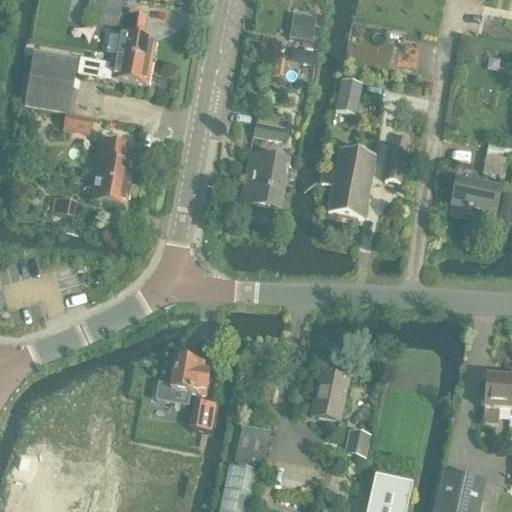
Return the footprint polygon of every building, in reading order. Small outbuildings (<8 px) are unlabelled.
[(100,17),(98,28),(118,31),(120,18),(124,19),(127,5),(97,0),(91,0),(88,15),(100,17)] [(292,19),(288,42),(311,46),(315,23),(292,19)] [(123,21),(116,59),(150,65),(153,44),(142,42),(145,25),(123,21)] [(24,110),(68,117),(77,63),(33,55),(24,110)] [(302,63),(307,69),(312,70),(314,59),(303,57),(302,63)] [(145,89),(150,65),(116,59),(113,74),(106,73),(107,68),(81,63),(78,78),(145,89)] [(335,115),(355,119),(361,87),(341,84),(335,115)] [(62,135),(89,140),(92,123),(65,119),(62,135)] [(281,145),(283,133),(256,128),(254,140),(281,145)] [(392,139),(384,184),(401,187),(409,142),(392,139)] [(101,146),(94,184),(128,189),(131,168),(126,167),(129,150),(101,146)] [(502,180),(505,164),(509,165),(511,153),(488,148),(486,158),(485,158),(482,176),(502,180)] [(335,176),(322,174),(320,186),(332,188),(327,215),(363,222),(376,159),(339,152),(335,176)] [(30,156),(28,169),(41,171),(43,158),(30,156)] [(255,193),(252,209),(279,214),(287,165),(250,158),(244,191),(255,193)] [(124,211),(128,189),(94,184),(91,205),(124,211)] [(492,227),(499,194),(456,186),(449,219),(492,227)] [(54,203),(52,217),(76,220),(78,205),(54,203)] [(173,375),(169,394),(205,400),(209,373),(202,371),(203,367),(178,363),(176,376),(173,375)] [(319,377),(310,420),(339,426),(348,383),(319,377)] [(485,381),(483,413),(484,413),(483,428),(496,429),(497,424),(497,414),(509,415),(511,383),(485,381)] [(191,426),(209,429),(213,409),(195,406),(191,426)] [(262,471),(269,436),(241,430),(234,465),(243,467),(252,469),(262,471)] [(349,436),(344,459),(364,463),(369,440),(349,436)] [(229,469),(219,511),(253,511),(261,476),(251,474),(252,469),(243,467),(242,472),(229,469)] [(434,511),(479,511),(486,485),(442,475),(434,511)] [(374,481),(367,511),(406,511),(411,490),(374,481)] [(104,487),(102,499),(110,501),(112,489),(104,487)] [(112,489),(110,501),(118,503),(120,491),(112,489)] [(120,491),(118,503),(126,504),(128,492),(120,491)] [(128,492),(126,504),(134,506),(136,494),(128,492)]
